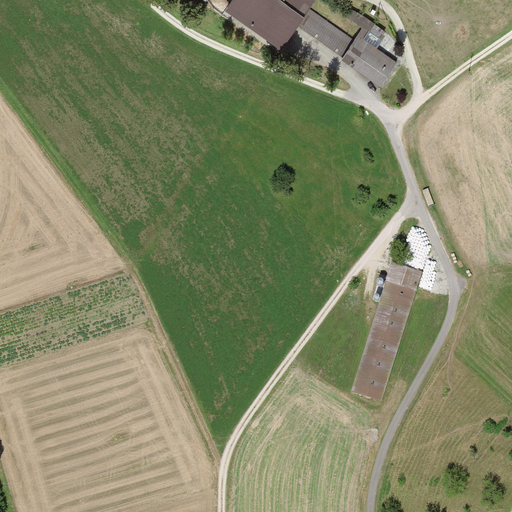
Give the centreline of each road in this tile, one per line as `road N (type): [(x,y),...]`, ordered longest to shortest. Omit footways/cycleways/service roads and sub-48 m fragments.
road 1 (track): [(145,0),(230,54),(374,105),(389,124),(454,288),(434,349),(378,462),(368,511)]
road 2 (track): [(221,511),(237,433),(414,192)]
road 3 (track): [(223,472),(129,271),(84,198)]
road 4 (track): [(511,33),(389,124)]
